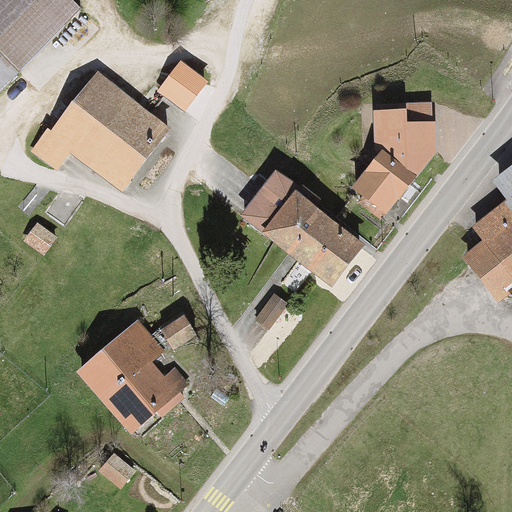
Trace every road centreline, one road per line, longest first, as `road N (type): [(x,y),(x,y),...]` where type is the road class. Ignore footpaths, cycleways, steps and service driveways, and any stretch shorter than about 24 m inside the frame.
road 1 (tertiary): [(511,115),(241,465)]
road 2 (residential): [(241,465),(274,485),(415,334),(449,318),(511,330)]
road 3 (unknown): [(163,207),(0,176)]
